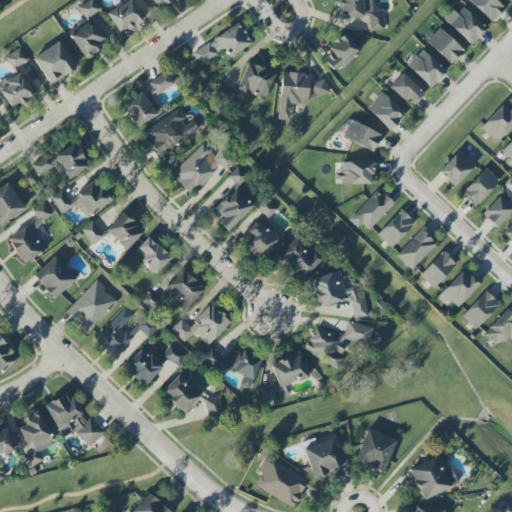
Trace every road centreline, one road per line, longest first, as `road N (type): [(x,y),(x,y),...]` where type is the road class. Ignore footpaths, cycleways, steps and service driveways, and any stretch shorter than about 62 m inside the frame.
road 1 (residential): [(0,294),(224,511)]
road 2 (residential): [(81,102),(161,218),(273,312)]
road 3 (residential): [(0,154),(229,0)]
road 4 (residential): [(404,160),(408,177),(511,277)]
road 5 (residential): [(511,41),(404,160)]
